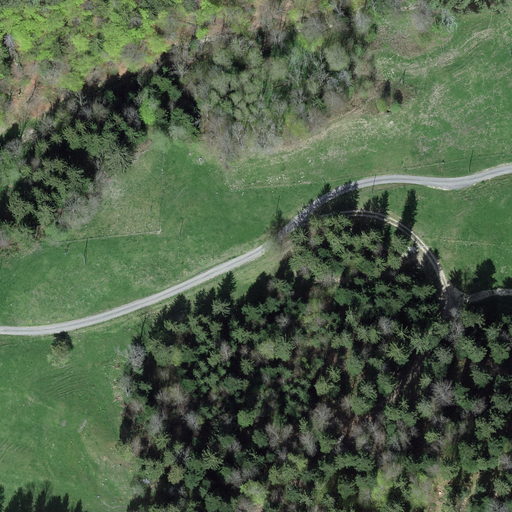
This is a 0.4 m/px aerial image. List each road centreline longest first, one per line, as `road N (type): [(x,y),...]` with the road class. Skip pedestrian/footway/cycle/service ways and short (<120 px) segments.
road 1 (unclassified): [(511,168),(458,181),(348,186),(224,267),(156,298),(84,323),(0,329)]
road 2 (track): [(290,228),(355,212),(397,223),(434,260),(446,308),(437,339),(405,382),(262,511)]
